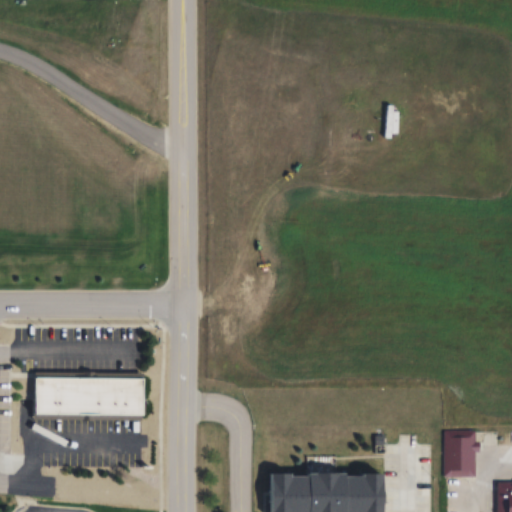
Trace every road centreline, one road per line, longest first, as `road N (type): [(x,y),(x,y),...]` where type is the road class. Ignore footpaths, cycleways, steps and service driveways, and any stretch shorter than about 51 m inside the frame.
road 1 (secondary): [(183,303),(183,36)]
road 2 (secondary): [(185,511),(183,303)]
road 3 (residential): [(183,303),(0,303)]
